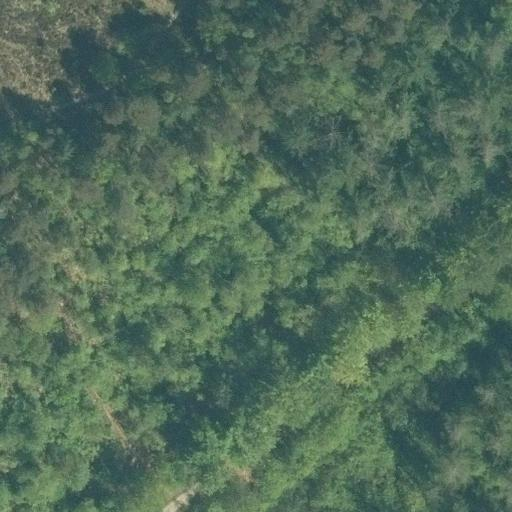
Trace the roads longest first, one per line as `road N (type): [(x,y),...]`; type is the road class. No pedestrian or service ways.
road 1 (track): [(163,511),(511,246)]
road 2 (track): [(0,282),(177,501)]
